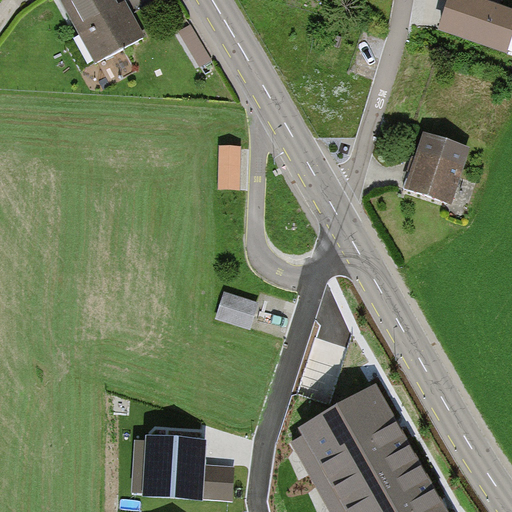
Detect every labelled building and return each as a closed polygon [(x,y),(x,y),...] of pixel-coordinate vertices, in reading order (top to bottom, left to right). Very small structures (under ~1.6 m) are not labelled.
[(122,0),(64,0),(99,64),(144,40),(122,0)] [(511,14),(465,0),(453,0),(443,32),(506,52),(511,34),(511,14)] [(414,192),(462,206),(478,150),(430,136),(414,192)] [(217,177),(217,197),(244,197),(245,177),(245,146),(217,146),(217,177)] [(265,304),(226,291),(216,321),(255,334),(265,304)] [(303,430),(349,511),(446,511),(376,388),(303,430)] [(202,446),(152,444),(149,497),(232,502),(234,471),(200,468),(202,446)]
